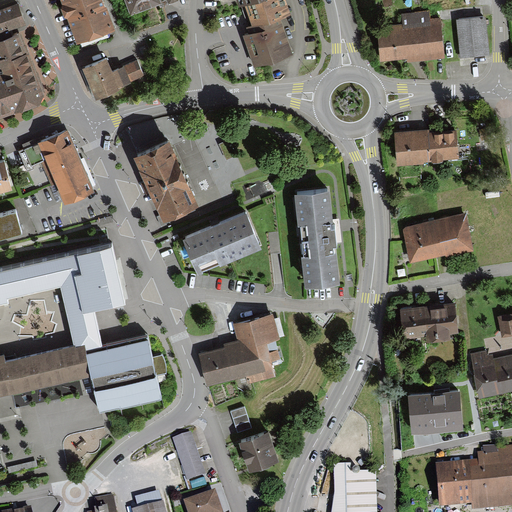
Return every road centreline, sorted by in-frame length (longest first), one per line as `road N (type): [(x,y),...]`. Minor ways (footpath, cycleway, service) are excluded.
road 1 (secondary): [(363,336),(372,201),(355,129)]
road 2 (secondary): [(286,511),(363,336)]
road 3 (residential): [(162,297),(92,125)]
road 4 (residential): [(162,297),(347,306)]
road 5 (residential): [(76,492),(138,437),(200,403)]
road 6 (unknown): [(58,488),(44,410),(92,398)]
road 7 (unclassified): [(388,457),(381,372),(363,336)]
road 8 (unclassified): [(388,457),(511,432)]
road 9 (residential): [(499,90),(376,98)]
road 10 (residential): [(511,269),(393,288)]
